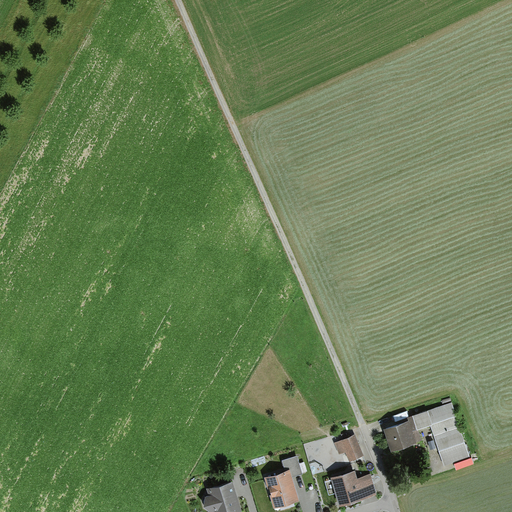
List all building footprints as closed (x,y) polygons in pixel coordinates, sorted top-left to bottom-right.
[(451,402),(386,426),(394,446),(416,438),(412,427),(431,420),(445,460),(469,451),(451,402)] [(355,433),(337,441),(341,450),(346,448),(350,456),(362,451),(355,433)] [(309,460),(331,456),(327,437),(305,441),(309,460)] [(357,465),(332,472),(340,502),(376,492),(370,471),(359,474),(357,465)] [(290,467),(266,475),(275,503),(299,496),(290,467)] [(234,478),(207,486),(214,511),(232,511),(243,509),(234,478)]
